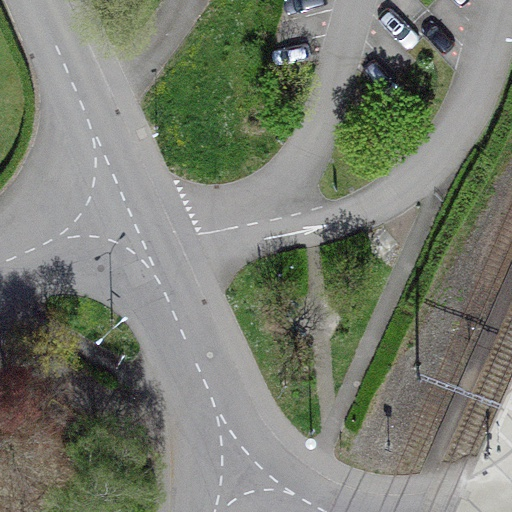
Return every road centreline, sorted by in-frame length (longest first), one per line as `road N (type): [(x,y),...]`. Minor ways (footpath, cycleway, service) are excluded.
road 1 (residential): [(493,0),(454,136),(378,207),(152,268)]
road 2 (residential): [(127,209),(36,0)]
road 3 (residential): [(152,268),(232,473)]
road 4 (residential): [(0,261),(127,209)]
